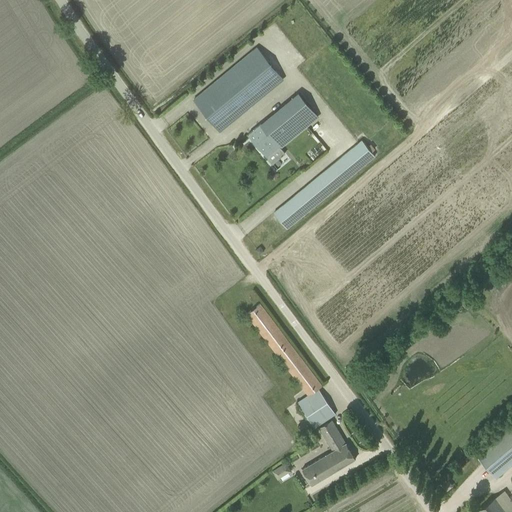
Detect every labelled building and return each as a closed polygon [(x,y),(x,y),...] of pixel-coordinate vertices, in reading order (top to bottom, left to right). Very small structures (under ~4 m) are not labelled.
[(296,24),(298,36),(307,43),(318,42),(326,33),(325,21),(315,14),(304,15),(296,24)] [(193,100),(220,131),(283,79),(257,47),(193,100)] [(248,134),(267,158),(319,116),(299,92),(248,134)] [(274,213),(287,228),(375,156),(362,140),(274,213)] [(296,404),(315,429),(327,419),(335,414),(318,388),(322,386),(260,304),(252,310),(246,314),(307,396),(296,404)] [(332,451),(302,469),(312,485),(355,459),(332,420),(318,428),(332,451)] [(511,423),(476,454),(496,477),(511,463),(511,423)] [(272,470),(277,480),(291,471),(285,462),(272,470)] [(479,509),(481,511),(508,511),(497,496),(487,503),(479,509)]
